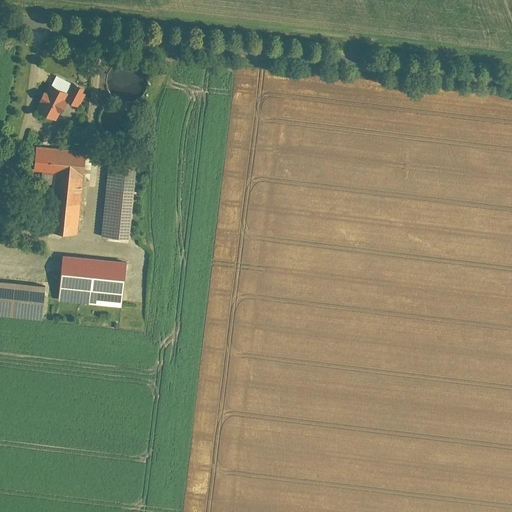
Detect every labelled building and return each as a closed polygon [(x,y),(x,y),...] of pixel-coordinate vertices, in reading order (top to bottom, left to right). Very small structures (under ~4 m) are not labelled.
[(120,104),(128,105),(135,103),(141,99),(145,94),(147,87),(147,80),(145,73),(141,68),(135,64),(129,63),(122,63),(116,65),(110,70),(107,76),(105,82),(106,89),(109,96),(114,101),(120,104)] [(55,84),(67,88),(70,80),(58,76),(55,84)] [(48,81),(33,108),(57,121),(69,100),(79,106),(88,90),(73,82),(67,93),(48,81)] [(86,154),(36,148),(33,173),(54,176),(48,229),(77,232),(86,154)] [(121,212),(127,202),(121,198),(114,207),(121,212)] [(104,234),(122,236),(123,224),(113,223),(113,219),(105,218),(104,234)] [(63,253),(59,302),(122,308),(127,259),(63,253)] [(0,279),(0,316),(40,322),(45,286),(0,279)]
